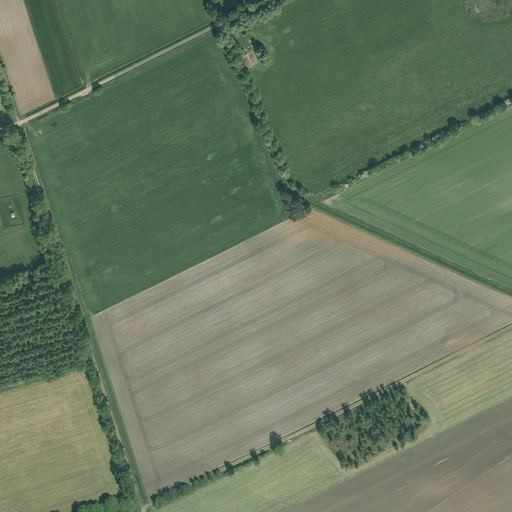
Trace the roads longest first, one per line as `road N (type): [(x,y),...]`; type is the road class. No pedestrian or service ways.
road 1 (track): [(145,511),(0,74)]
road 2 (track): [(269,0),(15,124)]
